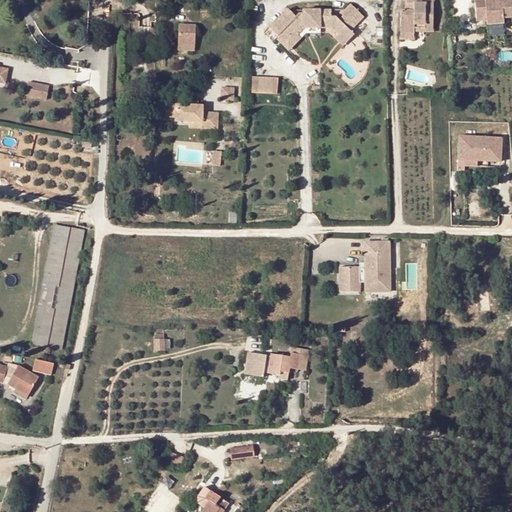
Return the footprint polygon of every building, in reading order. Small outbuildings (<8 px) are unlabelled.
[(433,0),(405,0),(406,4),(409,4),(409,11),(405,11),(400,11),(400,33),(414,33),(414,31),(414,29),(424,29),(424,32),(433,32),(433,0)] [(511,0),(486,0),(474,1),(476,19),(486,18),(487,25),(504,23),(503,18),(511,17),(511,0)] [(303,14),(298,14),(295,17),(287,10),(269,28),(277,36),(279,34),(281,36),(277,40),(288,51),(301,39),(297,35),(304,29),(320,28),(331,28),(338,35),(338,36),(347,27),(348,29),(353,25),(354,26),(364,17),(350,4),(341,14),(343,16),(339,20),(335,17),(331,17),(331,10),(303,11),(303,14)] [(195,26),(179,26),(178,45),(195,45),(195,26)] [(348,29),(347,27),(338,36),(338,35),(334,39),(343,47),(354,35),(348,29)] [(320,28),(304,29),(297,35),(301,39),(306,33),(320,33),(320,28)] [(0,82),(5,84),(8,69),(0,67),(0,82)] [(280,93),(280,77),(254,77),(254,93),(280,93)] [(30,97),(49,99),(51,84),(31,82),(30,97)] [(221,88),(221,100),(233,101),(234,88),(221,88)] [(189,106),(161,105),(160,117),(175,118),(175,121),(189,122),(201,122),(201,129),(217,129),(218,113),(202,113),(202,106),(198,106),(189,106)] [(146,124),(144,124),(144,134),(154,134),(155,124),(146,124)] [(501,139),(459,136),(458,153),(464,153),(464,160),(477,161),(487,161),(487,157),(500,158),(501,139)] [(221,152),(213,151),(212,165),(220,166),(221,152)] [(54,226),(31,344),(61,350),(84,231),(54,226)] [(390,291),(389,242),(364,242),(364,263),(364,269),(359,269),(359,267),(339,267),(340,292),(360,292),(360,285),(365,285),(365,292),(390,291)] [(290,357),(271,355),(271,357),(248,353),(245,374),(263,377),(264,373),(279,375),(280,371),(288,372),(289,368),(305,371),(308,350),(292,347),(290,357)] [(35,359),(33,371),(51,375),(54,364),(35,359)] [(39,378),(18,366),(7,384),(28,397),(39,378)] [(288,372),(280,371),(279,375),(279,378),(287,380),(288,372)] [(155,450),(162,454),(166,446),(168,443),(163,441),(161,444),(159,443),(155,450)] [(232,447),(233,459),(257,457),(257,445),(232,447)] [(162,454),(155,450),(151,458),(158,462),(162,454)] [(216,505),(220,498),(204,487),(197,497),(195,511),(223,511),(224,511),(216,505)]
